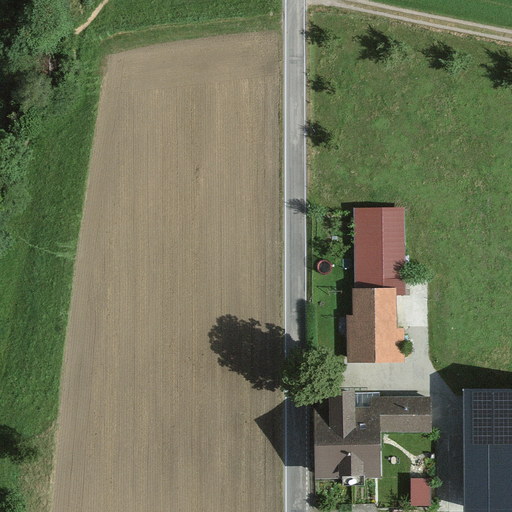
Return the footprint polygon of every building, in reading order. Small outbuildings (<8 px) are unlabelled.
[(58,47),(37,50),(42,87),(63,84),(58,47)] [(404,211),(361,211),(361,360),(404,360),(404,211)] [(372,409),(321,410),(323,476),(379,474),(378,433),(433,432),(432,394),(372,395),(372,409)] [(511,511),(511,395),(473,396),(473,511),(511,511)] [(433,504),(433,477),(413,476),(412,504),(433,504)]
